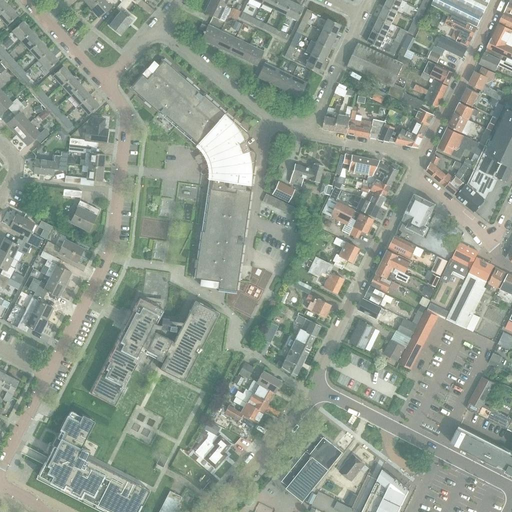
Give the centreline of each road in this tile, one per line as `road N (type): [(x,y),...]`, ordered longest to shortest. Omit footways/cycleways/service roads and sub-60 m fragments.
road 1 (residential): [(46,374),(112,234),(125,117),(103,82)]
road 2 (residential): [(412,180),(317,388)]
road 3 (residential): [(511,492),(317,388)]
road 4 (residential): [(308,132),(264,111),(155,23)]
road 5 (residential): [(420,162),(499,0)]
road 6 (residential): [(317,388),(211,511)]
road 7 (residential): [(308,132),(361,16)]
